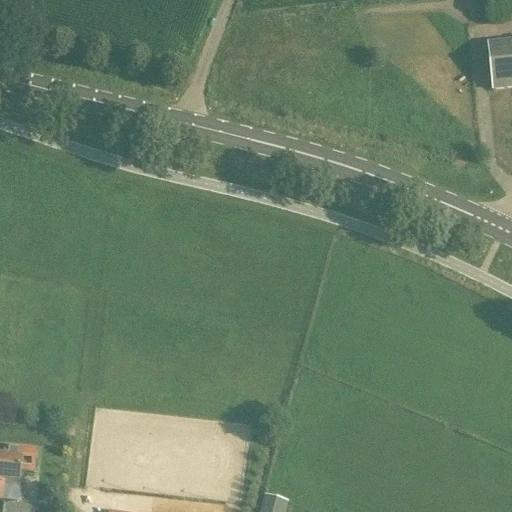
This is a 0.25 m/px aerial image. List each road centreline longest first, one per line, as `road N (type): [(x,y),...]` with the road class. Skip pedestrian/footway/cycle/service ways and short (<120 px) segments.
road 1 (secondary): [(501,229),(340,164),(180,123)]
road 2 (secondary): [(180,123),(0,79)]
road 3 (unclassified): [(180,123),(230,0)]
